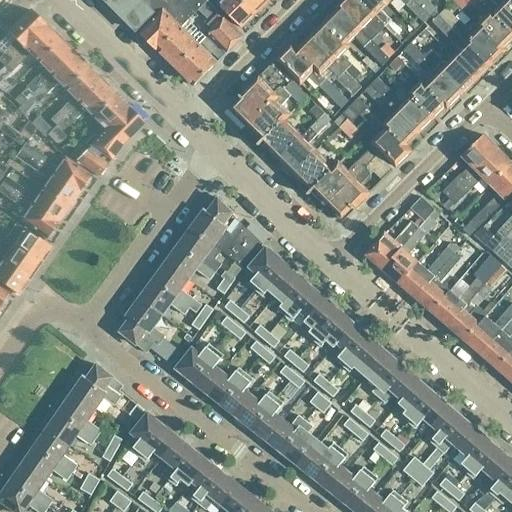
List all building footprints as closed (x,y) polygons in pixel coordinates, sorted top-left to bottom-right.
[(104,0),(156,51),(180,26),(186,20),(206,0),(104,0)] [(213,0),(240,27),(254,12),(241,0),(213,0)] [(241,0),(254,12),(266,0),(241,0)] [(384,26),(357,0),(341,0),(335,6),(337,8),(338,8),(360,30),(360,29),(370,40),(384,26)] [(388,2),(385,0),(357,0),(384,26),(393,35),(399,28),(380,9),(388,2)] [(430,15),(414,0),(385,0),(388,2),(389,0),(400,0),(423,22),(430,15)] [(414,0),(430,15),(431,14),(434,11),(435,11),(437,9),(427,0),(414,0)] [(511,4),(507,0),(493,0),(500,6),(493,13),(511,32),(511,4)] [(445,7),(438,14),(463,39),(464,39),(489,65),(504,50),(502,48),(501,48),(480,26),(479,27),(472,34),(445,7)] [(337,8),(324,22),(348,46),(346,43),(353,37),(382,65),(389,58),(370,40),(360,29),(360,30),(338,8),(337,8)] [(31,10),(8,33),(11,37),(5,45),(8,48),(3,52),(5,54),(0,58),(0,62),(5,67),(46,25),(31,10)] [(212,29),(224,17),(217,10),(205,22),(212,29)] [(511,32),(493,13),(491,10),(477,24),(479,27),(480,26),(501,48),(502,48),(511,37),(511,32)] [(434,11),(431,14),(434,18),(431,21),(460,49),(453,56),(475,79),(489,65),(464,39),(463,39),(438,14),(435,11),(434,11)] [(197,44),(174,67),(192,86),(243,35),(224,17),(212,29),(206,35),(210,40),(202,49),(197,44)] [(203,38),(186,20),(180,26),(156,51),(157,51),(157,50),(174,67),(197,44),(203,38)] [(348,46),(324,22),(310,36),(361,87),(367,80),(340,53),(348,46)] [(5,67),(0,71),(0,86),(5,81),(4,80),(29,54),(37,63),(60,39),(46,25),(5,67)] [(310,36),(296,50),(320,74),(327,66),(338,77),(335,79),(352,95),(361,87),(310,36)] [(45,70),(27,88),(15,100),(20,106),(33,93),(73,53),(60,39),(37,63),(45,70)] [(418,49),(411,42),(403,50),(431,78),(425,84),(445,105),(444,105),(446,108),(461,92),(418,49)] [(424,43),(418,49),(461,92),(475,79),(453,56),(445,64),(424,43)] [(291,44),(276,59),(300,83),(308,75),(318,85),(317,86),(340,108),(347,101),(320,74),(296,50),(291,44)] [(33,93),(20,106),(18,108),(26,117),(39,103),(38,103),(58,83),(65,90),(88,67),(73,53),(33,93)] [(374,62),(373,64),(365,56),(361,60),(374,73),(379,68),(374,62)] [(404,62),(397,56),(389,64),(395,71),(404,62)] [(239,96),(228,107),(247,125),(291,81),(272,62),(241,94),(240,95),(239,95),(239,96)] [(88,67),(65,90),(73,98),(52,120),(58,126),(102,81),(88,67)] [(425,84),(414,73),(400,87),(410,97),(410,96),(432,117),(444,105),(445,105),(425,84)] [(377,77),(370,84),(418,132),(432,117),(410,96),(410,97),(403,103),(377,77)] [(102,81),(58,126),(48,135),(56,143),(61,143),(67,136),(63,132),(85,110),(92,117),(115,94),(102,81)] [(291,81),(247,125),(261,139),(257,144),(257,145),(283,119),(289,114),(280,105),(290,96),(299,104),(306,97),(291,81)] [(418,132),(370,84),(364,90),(390,116),(383,124),(382,124),(404,146),(404,145),(418,132)] [(0,94),(0,118),(4,122),(9,115),(0,108),(0,95),(0,94)] [(115,94),(92,117),(100,125),(70,156),(77,160),(129,108),(115,94)] [(317,119),(323,113),(314,105),(308,111),(317,119)] [(376,116),(366,107),(359,114),(379,134),(371,142),(395,166),(410,151),(404,145),(404,146),(382,124),(383,124),(376,116)] [(144,123),(129,108),(77,160),(100,177),(121,146),(144,123)] [(300,136),(278,159),(293,173),(315,151),(307,143),(316,134),(317,135),(325,127),(324,126),(330,120),(323,113),(317,119),(300,136)] [(337,127),(346,118),(342,113),(333,122),(337,127)] [(4,122),(0,118),(0,129),(20,144),(25,137),(20,133),(4,122)] [(358,130),(346,118),(337,127),(350,139),(358,130)] [(283,119),(257,145),(258,145),(259,144),(266,151),(268,149),(278,159),(300,136),(283,119)] [(20,133),(25,137),(29,140),(37,129),(29,121),(20,133)] [(483,134),(462,156),(470,164),(460,173),(443,190),(449,197),(497,149),(483,134)] [(26,144),(21,150),(79,191),(83,185),(85,187),(90,180),(89,177),(90,175),(64,157),(57,166),(26,144)] [(332,168),(307,194),(308,194),(312,190),(326,204),(376,154),(370,147),(346,171),(337,162),(331,167),(332,168)] [(511,163),(497,149),(449,197),(456,203),(483,176),(491,184),(511,163)] [(79,191),(21,150),(16,158),(47,180),(42,188),(70,208),(76,199),(75,198),(79,191)] [(331,167),(315,151),(293,173),(302,183),(300,185),(307,192),(307,193),(307,194),(332,168),(331,167)] [(376,154),(326,204),(341,219),(352,208),(353,208),(354,207),(353,207),(354,206),(354,207),(368,193),(359,184),(372,171),(381,180),(392,169),(376,154)] [(0,173),(4,176),(9,169),(0,162),(0,173)] [(511,163),(491,184),(499,192),(488,203),(489,203),(481,212),(486,218),(511,191),(511,163)] [(6,177),(2,183),(57,222),(61,216),(63,218),(70,208),(42,188),(35,198),(6,177)] [(57,222),(2,183),(0,185),(0,192),(26,211),(20,220),(46,238),(47,237),(50,237),(55,230),(53,229),(57,222)] [(242,266),(262,244),(231,214),(232,212),(217,197),(216,198),(210,202),(209,201),(190,228),(220,250),(242,266)] [(393,241),(384,233),(366,254),(382,269),(428,217),(427,216),(434,209),(421,197),(409,208),(417,215),(411,221),(410,220),(393,241)] [(491,218),(478,230),(474,235),(492,251),(511,229),(511,198),(507,204),(511,207),(511,214),(491,238),(487,235),(497,224),(491,218)] [(434,222),(428,217),(382,269),(399,283),(417,261),(408,253),(434,222)] [(40,263),(51,247),(17,223),(10,232),(0,224),(0,235),(5,239),(40,263)] [(190,228),(177,245),(214,272),(223,279),(230,284),(234,277),(224,270),(223,272),(218,269),(221,264),(214,259),(220,250),(190,228)] [(511,229),(492,251),(498,257),(511,242),(511,241),(511,229)] [(40,263),(5,239),(0,246),(0,259),(28,279),(40,263)] [(511,243),(511,242),(498,257),(506,264),(511,257),(511,243)] [(446,246),(453,253),(459,247),(455,243),(449,243),(446,246)] [(177,245),(165,262),(188,279),(195,269),(209,279),(214,272),(177,245)] [(417,261),(399,283),(415,297),(443,264),(453,253),(446,246),(426,269),(417,261)] [(265,247),(248,267),(245,271),(253,278),(247,284),(254,290),(280,260),(265,247)] [(459,258),(453,253),(443,264),(415,297),(431,311),(445,295),(435,286),(459,258)] [(28,279),(0,259),(0,281),(18,294),(28,279)] [(295,272),(280,260),(254,290),(261,296),(267,289),(274,296),(295,272)] [(165,262),(152,279),(196,311),(201,304),(180,289),(188,279),(165,262)] [(295,272),(274,296),(282,303),(277,309),(283,315),(310,285),(295,272)] [(445,295),(431,311),(447,325),(486,282),(488,279),(481,273),(477,278),(476,277),(458,297),(450,290),(445,295)] [(196,311),(152,279),(140,296),(163,313),(169,304),(185,315),(190,308),(195,312),(196,311)] [(223,293),(230,284),(223,279),(216,288),(223,293)] [(492,287),(486,282),(447,325),(463,339),(478,323),(468,314),(492,287)] [(324,298),(310,285),(283,315),(290,321),(299,311),(307,318),(324,298)] [(5,298),(9,293),(0,286),(0,309),(6,301),(5,298)] [(140,296),(128,312),(163,338),(165,336),(153,328),(163,313),(140,296)] [(324,298),(307,318),(303,322),(311,328),(306,334),(313,341),(339,311),(324,298)] [(233,315),(239,308),(229,300),(224,307),(233,315)] [(478,323),(463,339),(480,353),(511,316),(511,303),(494,324),(485,316),(478,323)] [(199,313),(206,318),(212,309),(205,304),(199,313)] [(249,316),(239,308),(233,315),(243,323),(249,316)] [(339,311),(313,341),(319,346),(325,340),(333,347),(336,343),(354,323),(339,311)] [(163,338),(128,312),(126,315),(129,317),(119,331),(146,352),(154,342),(158,345),(163,338)] [(206,318),(199,313),(191,324),(198,329),(206,318)] [(229,331),(235,324),(226,316),(220,323),(229,331)] [(511,316),(480,353),(496,368),(511,349),(511,339),(509,337),(511,332),(511,316)] [(354,323),(336,343),(343,350),(335,360),(342,366),(368,336),(354,323)] [(235,324),(229,331),(239,339),(245,332),(235,324)] [(263,339),(268,332),(259,325),(254,331),(263,339)] [(278,340),(268,332),(263,339),(273,347),(278,340)] [(383,349),(368,336),(342,366),(348,371),(353,365),(362,373),(383,349)] [(259,355),(265,348),(255,341),(250,347),(259,355)] [(191,347),(175,368),(190,380),(215,349),(208,344),(200,354),(191,347)] [(265,348),(259,355),(256,359),(263,364),(266,361),(269,363),(274,357),(265,348)] [(172,349),(164,359),(171,365),(179,355),(172,349)] [(222,355),(215,349),(190,380),(205,392),(222,371),(214,365),(222,355)] [(293,364),(298,357),(289,349),(283,356),(293,364)] [(511,349),(496,368),(511,380),(511,349)] [(402,365),(387,352),(366,376),(377,385),(371,392),(376,395),(402,365)] [(298,357),(293,364),(302,372),(308,365),(298,357)] [(114,405),(122,393),(119,390),(122,385),(96,364),(86,378),(82,376),(78,382),(102,398),(103,397),(114,405)] [(288,380),(294,373),(285,365),(279,372),(288,380)] [(417,378),(402,365),(376,395),(384,403),(393,393),(399,398),(417,378)] [(230,378),(222,371),(205,392),(220,404),(245,373),(238,367),(230,378)] [(322,389),(328,382),(334,376),(324,367),(313,381),(322,389)] [(245,373),(220,404),(235,416),(251,395),(243,389),(252,378),(245,373)] [(294,373),(288,380),(298,388),(304,381),(294,373)] [(399,398),(401,399),(398,403),(406,410),(401,416),(406,421),(431,391),(417,378),(399,398)] [(102,398),(78,382),(65,401),(88,418),(102,398)] [(328,382),(322,389),(332,396),(338,390),(328,382)] [(251,395),(235,416),(250,428),(275,397),(268,391),(259,401),(251,395)] [(431,391),(406,421),(414,428),(423,418),(429,423),(446,403),(431,391)] [(316,408),(324,398),(317,392),(309,402),(316,408)] [(275,397),(250,428),(266,440),(282,420),(274,413),(282,402),(275,397)] [(324,398),(316,408),(322,413),(330,403),(324,398)] [(65,401),(51,421),(75,437),(76,436),(91,446),(91,445),(101,430),(87,420),(88,418),(65,401)] [(438,431),(429,441),(435,447),(461,416),(446,403),(429,423),(438,431)] [(143,409),(136,404),(128,414),(135,419),(143,409)] [(357,417),(363,410),(355,404),(350,411),(357,417)] [(374,420),(363,410),(357,417),(369,427),(374,420)] [(162,424),(147,412),(130,433),(139,440),(131,450),(137,456),(162,424)] [(282,420),(266,440),(281,452),(306,421),(298,415),(289,425),(282,420)] [(435,447),(430,453),(410,476),(421,486),(432,473),(429,470),(452,443),(459,449),(476,429),(461,416),(435,447)] [(352,432),(357,426),(348,418),(343,425),(352,432)] [(75,437),(51,421),(38,440),(76,467),(77,465),(63,455),(75,437)] [(311,425),(306,421),(281,452),(296,464),(315,440),(306,432),(311,425)] [(162,424),(137,456),(145,462),(153,451),(161,457),(177,437),(162,424)] [(367,434),(357,426),(352,432),(362,441),(367,434)] [(387,442),(393,436),(385,429),(379,436),(387,442)] [(476,429),(459,449),(467,456),(459,467),(465,472),(491,442),(476,429)] [(121,439),(114,435),(102,457),(109,461),(121,439)] [(404,445),(393,436),(387,442),(398,451),(404,445)] [(177,437),(161,457),(169,464),(160,474),(167,480),(192,449),(177,437)] [(76,467),(38,440),(24,460),(47,476),(52,470),(67,481),(76,467)] [(340,448),(332,442),(327,449),(319,442),(300,467),(315,479),(340,448)] [(382,457),(387,450),(378,442),(372,449),(382,457)] [(506,455),(491,442),(465,472),(472,478),(481,468),(489,475),(506,455)] [(347,454),(340,448),(315,479),(330,491),(347,469),(339,463),(347,454)] [(208,461),(192,449),(167,480),(174,486),(175,486),(180,479),(188,485),(191,481),(208,461)] [(410,476),(430,453),(429,451),(420,449),(402,470),(410,476)] [(397,458),(387,450),(382,457),(391,465),(397,458)] [(511,459),(506,455),(489,475),(497,482),(488,492),(495,498),(511,477),(511,459)] [(24,460),(10,479),(48,506),(52,500),(38,490),(47,476),(24,460)] [(208,461),(191,481),(199,488),(191,498),(198,504),(223,473),(208,461)] [(347,469),(330,491),(345,503),(370,472),(362,466),(355,476),(347,469)] [(116,483),(121,476),(112,469),(106,476),(116,483)] [(376,477),(370,472),(345,503),(356,511),(362,511),(376,495),(368,488),(376,477)] [(99,479),(88,473),(79,489),(90,495),(99,479)] [(238,485),(223,473),(198,504),(205,509),(213,499),(221,506),(238,485)] [(455,487),(454,486),(448,492),(458,501),(464,494),(462,492),(466,487),(462,485),(467,479),(463,475),(457,482),(458,483),(455,487)] [(132,484),(121,476),(116,483),(126,491),(132,484)] [(511,477),(495,498),(500,504),(502,504),(507,498),(511,501),(511,477)] [(448,492),(454,486),(444,478),(439,485),(448,492)] [(44,511),(48,506),(10,479),(0,494),(0,501),(15,511),(22,511),(27,505),(37,511),(44,511)] [(229,511),(240,511),(253,497),(238,485),(221,506),(229,511)] [(376,495),(362,511),(386,511),(400,496),(392,490),(384,500),(376,495)] [(116,506),(123,496),(116,491),(109,501),(116,506)] [(147,506),(152,499),(142,491),(137,499),(147,506)] [(441,506),(446,499),(436,491),(431,497),(441,506)] [(123,496),(116,506),(123,511),(130,501),(123,496)] [(400,496),(386,511),(406,511),(401,508),(406,501),(400,496)] [(253,497),(240,511),(266,511),(268,509),(253,497)] [(157,511),(162,506),(152,499),(147,506),(155,511),(157,511)] [(450,511),(455,507),(446,499),(441,506),(448,511),(450,511)] [(471,511),(482,511),(484,511),(474,502),(468,509),(471,511)]
